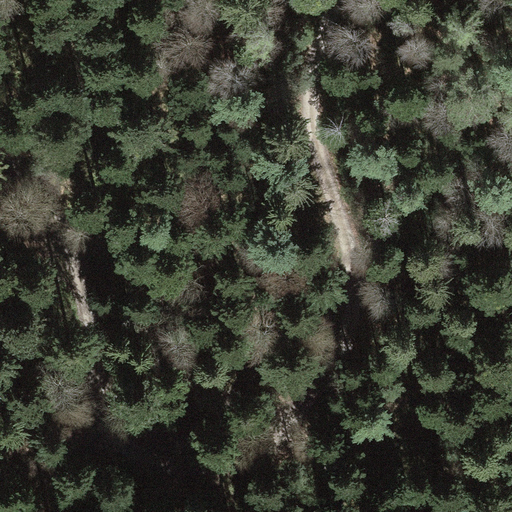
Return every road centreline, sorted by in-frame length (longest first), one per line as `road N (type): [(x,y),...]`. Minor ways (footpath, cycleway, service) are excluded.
road 1 (track): [(81,433),(169,459),(230,456),(278,428),(315,386),(348,309),(314,122),(312,60),(336,0)]
road 2 (track): [(27,511),(81,433),(91,323),(61,223),(0,148)]
road 3 (track): [(255,446),(372,453),(511,492)]
